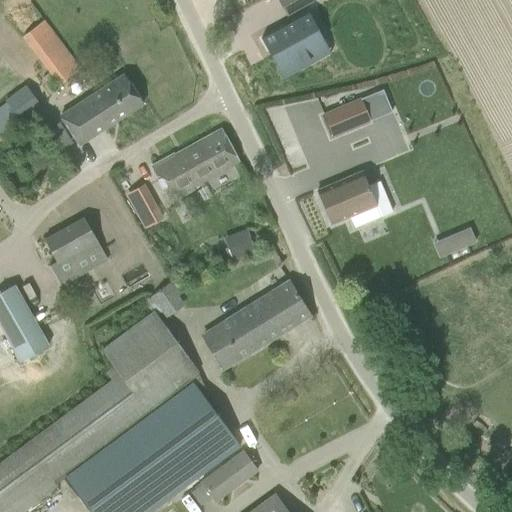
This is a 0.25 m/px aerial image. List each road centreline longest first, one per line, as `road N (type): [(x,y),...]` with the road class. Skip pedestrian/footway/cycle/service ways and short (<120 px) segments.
road 1 (unclassified): [(484,511),(377,394),(329,316),(180,0)]
road 2 (unknown): [(224,95),(71,187),(22,231)]
